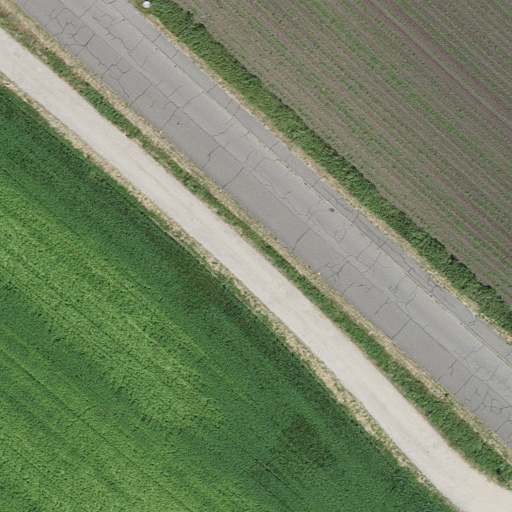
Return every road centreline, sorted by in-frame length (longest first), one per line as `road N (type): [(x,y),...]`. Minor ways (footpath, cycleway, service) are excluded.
road 1 (track): [(0,64),(127,165),(397,406),(487,511)]
road 2 (unclassified): [(78,0),(511,405)]
